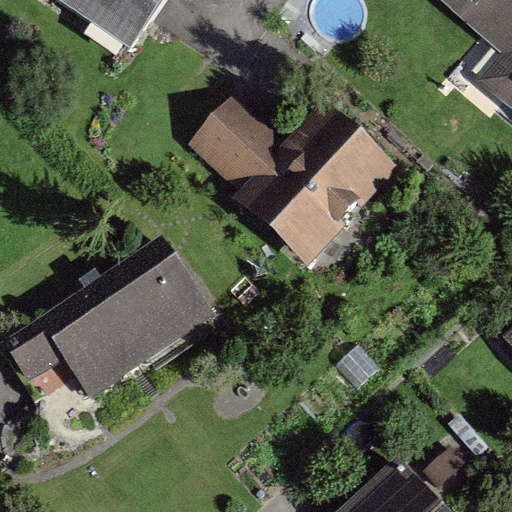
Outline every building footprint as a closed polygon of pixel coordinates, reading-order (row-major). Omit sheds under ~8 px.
[(58,0),(131,50),(165,0),(58,0)] [(511,0),(442,0),(505,56),(481,83),(511,111),(511,0)] [(190,146),(242,192),(234,201),(311,270),(400,170),(324,102),(286,145),(233,98),(190,146)] [(217,318),(164,240),(102,281),(96,272),(79,284),(85,293),(0,349),(27,390),(66,364),(91,402),(151,362),(157,372),(217,332),(210,322),(217,318)] [(451,483),(469,466),(452,447),(434,464),(451,483)] [(446,511),(400,461),(343,511),(446,511)]
